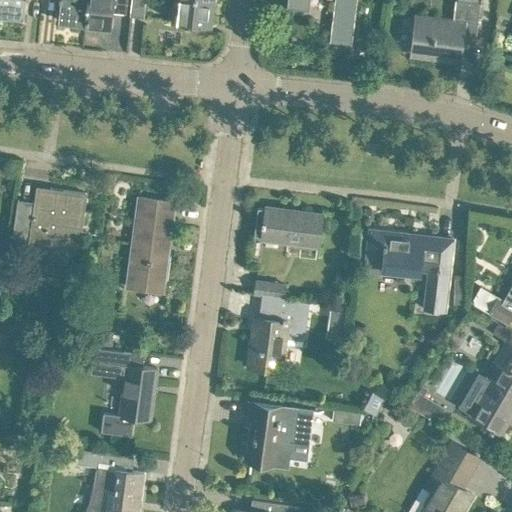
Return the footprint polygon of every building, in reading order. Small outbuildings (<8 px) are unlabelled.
[(0,0),(0,13),(23,15),(23,14),(20,14),(22,3),(23,3),(23,0),(0,0)] [(84,22),(86,0),(61,0),(61,7),(63,7),(62,18),(59,18),(59,19),(84,22)] [(125,12),(126,0),(86,0),(84,22),(110,25),(112,11),(125,12)] [(145,0),(132,0),(130,17),(143,18),(145,0)] [(213,0),(173,0),(172,20),(185,21),(184,22),(189,23),(189,22),(211,24),(213,0)] [(287,0),(287,7),(303,8),(304,0),(335,0),(330,41),(351,43),(356,0),(287,0)] [(415,14),(411,50),(432,52),(432,57),(460,61),(464,32),(476,34),(480,2),(465,0),(454,0),(452,18),(415,14)] [(79,250),(86,193),(50,187),(49,193),(36,191),(34,205),(17,203),(12,235),(30,238),(29,243),(79,250)] [(139,196),(128,286),(162,291),(168,246),(163,245),(167,215),(173,216),(175,201),(139,196)] [(262,235),(261,238),(318,245),(322,212),(266,205),(266,208),(258,207),(254,234),(262,235)] [(444,310),(453,238),(437,236),(437,241),(411,238),(411,233),(370,228),(366,261),(366,266),(369,270),(374,272),(378,272),(382,269),(384,264),(384,259),(404,261),(404,266),(428,269),(424,307),(444,310)] [(285,283),(256,279),(254,293),(262,294),(283,297),(285,283)] [(511,286),(503,302),(496,297),(488,312),(507,323),(511,313),(511,286)] [(309,300),(283,297),(262,294),(257,330),(253,330),(248,365),(281,369),(285,345),(303,347),(309,300)] [(330,308),(328,317),(342,320),(344,310),(330,308)] [(466,391),(458,406),(470,413),(469,415),(488,425),(487,427),(492,430),(493,428),(500,432),(510,415),(504,411),(510,401),(511,402),(511,336),(507,333),(509,329),(498,322),(492,333),(504,339),(492,360),(498,363),(490,377),(477,371),(466,391)] [(89,326),(87,341),(112,344),(114,330),(89,326)] [(150,419),(157,367),(143,365),(144,352),(124,349),(124,350),(94,346),(93,347),(92,360),(127,364),(121,414),(103,412),(101,431),(132,435),(134,417),(150,419)] [(312,410),(252,401),(249,419),(256,420),(251,460),(270,462),(272,451),(305,456),(312,410)] [(453,442),(427,488),(433,492),(420,511),(460,511),(467,500),(463,497),(467,490),(461,486),(478,456),(453,442)] [(39,444),(37,459),(50,460),(52,446),(39,444)] [(127,469),(129,455),(69,447),(67,464),(96,468),(95,480),(93,488),(91,497),(88,506),(84,511),(137,511),(143,472),(127,469)] [(305,511),(306,505),(259,499),(257,511),(233,509),(233,511),(305,511)]
